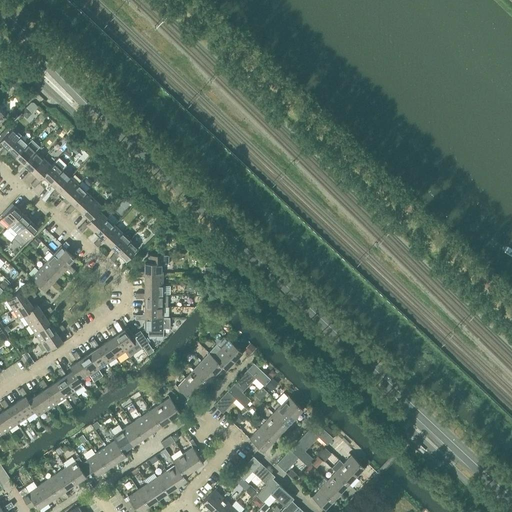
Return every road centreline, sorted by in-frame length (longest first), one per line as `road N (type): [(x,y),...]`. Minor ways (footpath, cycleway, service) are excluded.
road 1 (tertiary): [(511,499),(0,8)]
road 2 (unclassified): [(511,307),(185,0)]
road 3 (residential): [(0,394),(107,326),(122,308),(110,277),(16,191)]
road 4 (residential): [(180,503),(235,449),(196,413)]
